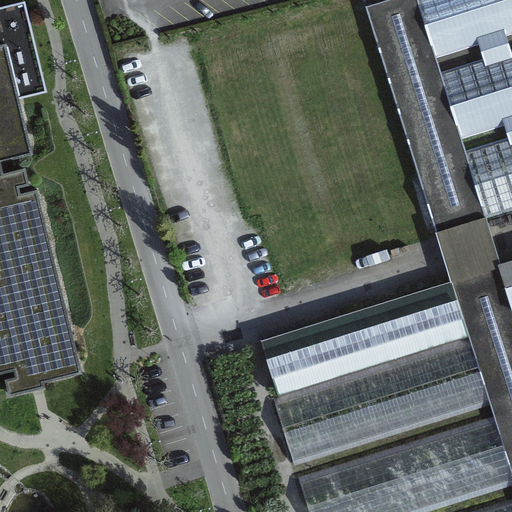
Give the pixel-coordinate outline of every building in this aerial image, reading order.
[(511,0),(388,0),(364,8),(436,236),(485,221),(511,212),(511,0)] [(18,102),(49,95),(28,3),(0,9),(0,21),(7,52),(18,102)] [(1,163),(32,155),(18,102),(7,52),(0,53),(0,373),(12,371),(13,377),(3,380),(7,397),(39,389),(43,388),(42,383),(80,374),(35,190),(19,194),(17,188),(28,186),(24,169),(4,174),(1,163)] [(511,300),(502,268),(493,244),(485,221),(436,236),(443,259),(450,282),(468,337),(469,342),(489,404),(495,423),(511,478),(511,300)] [(511,264),(502,268),(511,300),(511,264)] [(468,337),(450,282),(259,341),(277,397),(468,337)] [(489,404),(469,342),(272,404),(292,465),(489,404)] [(412,511),(511,481),(511,478),(495,423),(298,485),(306,511),(412,511)] [(511,511),(511,501),(477,511),(511,511)]
